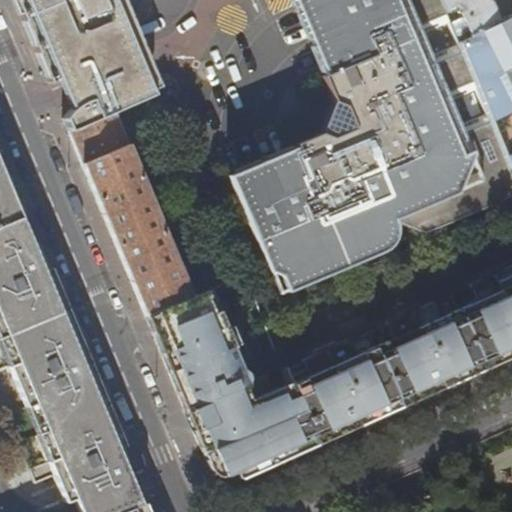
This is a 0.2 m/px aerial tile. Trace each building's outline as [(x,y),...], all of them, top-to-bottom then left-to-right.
[(158,87),(121,0),(17,0),(23,12),(19,21),(51,94),(67,132),(113,112),(151,96),(149,91),(158,87)] [(348,117),(301,0),(291,0),(322,75),(319,76),(330,102),(325,112),(317,132),(318,133),(326,154),(338,183),(353,222),(371,215),(386,209),(382,200),(348,117)] [(450,137),(434,98),(472,81),(460,52),(422,68),(406,31),(445,14),(439,0),(301,0),(348,117),(382,200),(386,209),(389,209),(393,220),(394,222),(424,234),(511,196),(511,179),(488,121),(450,137)] [(511,0),(439,0),(445,14),(456,41),(511,13),(511,0)] [(511,13),(456,41),(460,52),(472,81),(488,121),(511,179),(511,13)] [(304,98),(191,149),(213,205),(234,195),(226,175),(293,146),(292,144),(318,133),(317,132),(312,119),(304,98)] [(190,296),(113,112),(67,132),(75,149),(131,286),(143,316),(144,315),(190,296)] [(338,183),(326,154),(234,195),(260,257),(353,222),(338,183)] [(0,224),(11,220),(17,217),(0,176),(0,224)] [(284,292),(376,254),(380,251),(385,247),(388,243),(391,236),(392,231),(393,220),(389,209),(386,209),(371,215),(353,222),(260,257),(266,272),(278,276),(284,292)] [(30,248),(17,217),(11,220),(0,224),(0,379),(0,380),(45,359),(45,360),(73,349),(64,327),(30,248)] [(511,262),(499,268),(500,270),(479,280),(478,277),(467,282),(469,287),(435,302),(433,296),(420,302),(421,306),(399,316),(398,312),(386,317),(388,321),(351,338),(349,334),(337,339),(339,343),(319,351),(317,347),(293,358),(296,365),(281,372),(286,385),(296,410),(200,450),(207,467),(214,473),(221,477),(226,478),(234,478),(241,477),(257,469),(284,457),(322,440),(366,420),(407,402),(448,384),(489,365),(511,354),(511,262)] [(479,280),(500,270),(499,268),(498,265),(477,274),(478,277),(479,280)] [(250,401),(242,384),(245,378),(244,374),(249,373),(236,343),(228,345),(206,289),(190,296),(144,315),(143,316),(161,358),(181,404),(200,450),(296,410),(286,385),(250,401)] [(399,316),(421,306),(420,302),(418,300),(397,309),(398,312),(399,316)] [(319,351),(339,343),(337,339),(336,336),(316,344),(317,347),(319,351)] [(78,361),(73,349),(45,360),(61,399),(67,397),(71,395),(89,387),(78,361)] [(296,365),(293,358),(278,364),(281,372),(296,365)] [(61,399),(45,360),(45,359),(0,380),(12,407),(13,406),(11,422),(19,419),(25,416),(46,406),(61,399)] [(12,407),(0,380),(0,379),(0,408),(6,422),(11,422),(13,406),(12,407)] [(105,426),(89,387),(71,395),(67,397),(61,399),(46,406),(73,470),(83,493),(126,475),(105,426)] [(44,460),(51,476),(52,479),(73,470),(46,406),(25,416),(44,460)] [(30,466),(44,460),(25,416),(19,419),(11,422),(30,466)] [(44,460),(30,466),(37,482),(51,476),(44,460)] [(83,493),(73,470),(52,479),(62,501),(63,501),(71,498),(83,493)] [(126,475),(83,493),(71,498),(77,511),(116,511),(138,503),(126,475)] [(144,511),(140,502),(138,503),(116,511),(144,511)]
